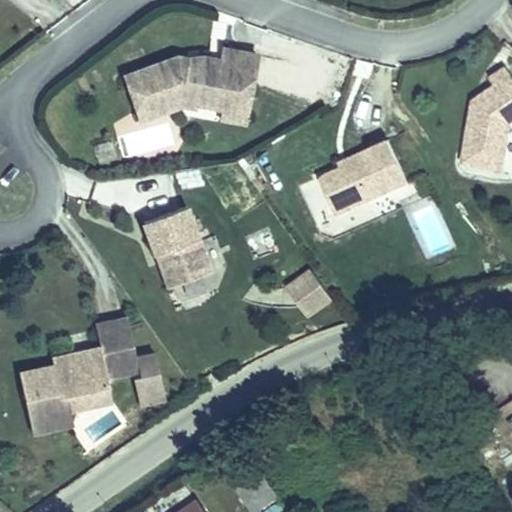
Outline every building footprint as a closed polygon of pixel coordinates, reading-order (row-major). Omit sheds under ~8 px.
[(178,56),(125,74),(140,119),(160,112),(159,108),(185,99),(198,101),(222,105),(223,106),(234,99),(248,102),(257,53),(222,47),(219,63),(208,61),(209,56),(206,55),(189,58),(178,56)] [(471,107),(462,161),(501,168),(510,122),(511,120),(511,73),(506,64),(490,76),(495,83),(497,87),(480,99),(478,108),(471,107)] [(473,98),(471,107),(478,108),(480,99),(497,87),(495,83),(473,98)] [(185,99),(159,108),(160,112),(184,104),(197,107),(198,101),(185,99)] [(223,106),(222,105),(219,117),(245,122),(248,102),(234,99),(223,106)] [(341,166),(318,176),(335,212),(407,180),(388,139),(352,155),(354,160),(341,166)] [(352,155),(339,161),(341,166),(354,160),(352,155)] [(316,177),(302,183),(319,225),(333,220),(316,177)] [(185,205),(143,221),(155,254),(162,251),(174,284),(210,271),(185,205)] [(162,251),(155,254),(167,287),(174,284),(162,251)] [(330,294),(310,267),(287,283),(307,311),(330,294)] [(127,319),(95,326),(99,346),(106,376),(137,370),(127,319)] [(99,346),(51,356),(52,364),(18,372),(31,431),(73,422),(67,394),(108,386),(106,376),(99,346)] [(276,493),(262,473),(236,492),(251,511),(276,493)] [(141,511),(183,511),(196,503),(183,484),(141,511)] [(289,511),(276,493),(251,511),(289,511)] [(202,511),(196,503),(183,511),(202,511)]
